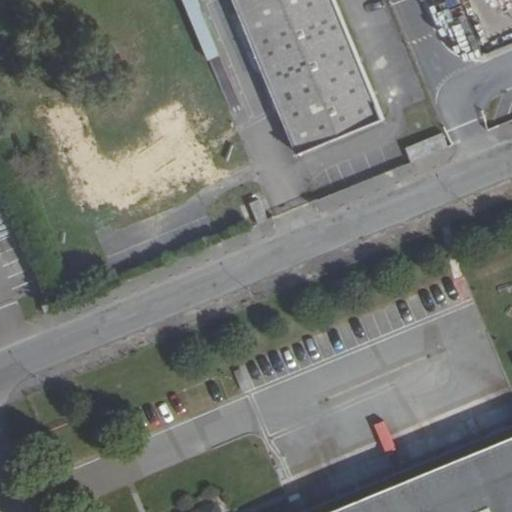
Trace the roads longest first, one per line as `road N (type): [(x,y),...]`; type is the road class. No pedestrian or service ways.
road 1 (residential): [(511,160),(0,367)]
road 2 (unknown): [(14,503),(439,339)]
road 3 (unknown): [(297,247),(200,0)]
